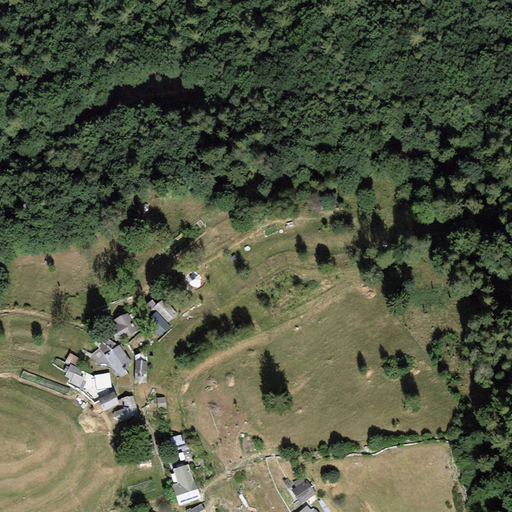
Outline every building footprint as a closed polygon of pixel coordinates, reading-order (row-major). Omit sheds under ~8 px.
[(156,305),(153,308),(167,323),(177,313),(163,298),(156,305)] [(153,308),(156,305),(152,300),(143,308),(147,313),(153,308)] [(169,326),(155,312),(145,322),(159,337),(169,326)] [(128,337),(137,331),(127,313),(114,320),(117,324),(113,327),(119,336),(125,332),(128,337)] [(120,378),(128,374),(125,369),(131,362),(119,345),(104,355),(119,375),(120,378)] [(70,364),(76,367),(81,359),(70,353),(65,362),(70,365),(70,364)] [(147,361),(135,361),(135,383),(147,383),(147,361)] [(79,388),(85,378),(80,376),(83,371),(76,367),(70,364),(70,365),(64,376),(71,380),(69,383),(79,388)] [(109,373),(94,375),(96,390),(111,387),(109,373)] [(114,392),(98,398),(103,411),(119,405),(114,392)] [(128,396),(120,399),(124,408),(113,412),(117,423),(130,419),(129,417),(138,414),(132,396),(128,397),(128,396)] [(165,397),(157,398),(158,409),(166,408),(165,397)] [(144,431),(132,436),(136,445),(147,441),(144,431)] [(185,444),(182,434),(170,438),(173,448),(185,444)] [(147,444),(135,448),(139,458),(150,453),(147,444)] [(179,506),(200,498),(188,464),(172,469),(177,484),(172,486),(179,506)] [(303,482),(304,482),(301,477),(292,483),(296,488),(303,482)] [(288,489),(291,486),(287,479),(283,482),(288,489)] [(301,504),(316,494),(306,480),(304,482),(303,482),(296,488),(291,491),(301,504)]
